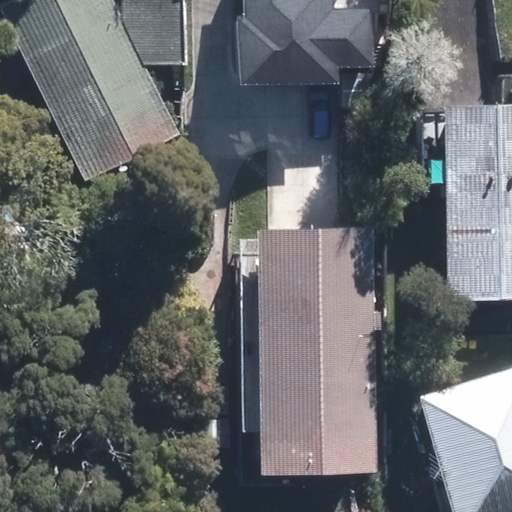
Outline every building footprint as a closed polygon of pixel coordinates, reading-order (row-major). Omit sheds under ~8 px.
[(8,0),(0,4),(0,32),(35,103),(18,112),(55,188),(73,180),(75,184),(174,135),(139,62),(179,64),(182,0),(110,0),(111,6),(107,0),(8,0)] [(228,0),(223,86),(323,92),(325,66),(362,68),(366,0),(228,0)] [(511,102),(431,101),(427,300),(511,302),(511,102)] [(369,230),(335,229),(338,159),(295,158),(294,178),(264,177),(262,227),(243,226),(233,474),(359,480),(369,230)] [(511,511),(511,362),(404,391),(436,511),(511,511)]
